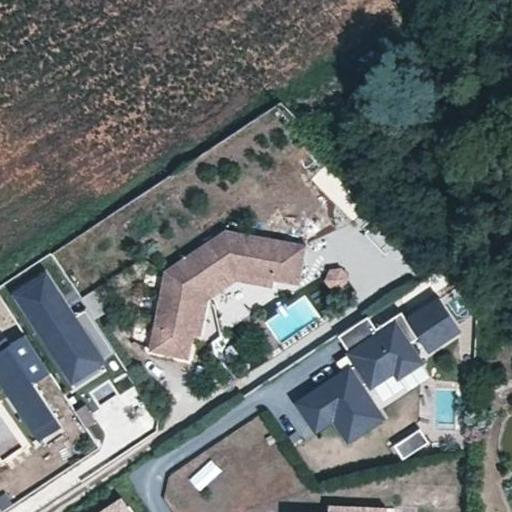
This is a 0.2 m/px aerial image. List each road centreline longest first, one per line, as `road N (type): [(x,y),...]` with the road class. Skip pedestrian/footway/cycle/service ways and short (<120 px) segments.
road 1 (unknown): [(45,511),(216,401)]
road 2 (residential): [(165,511),(142,476),(261,395)]
